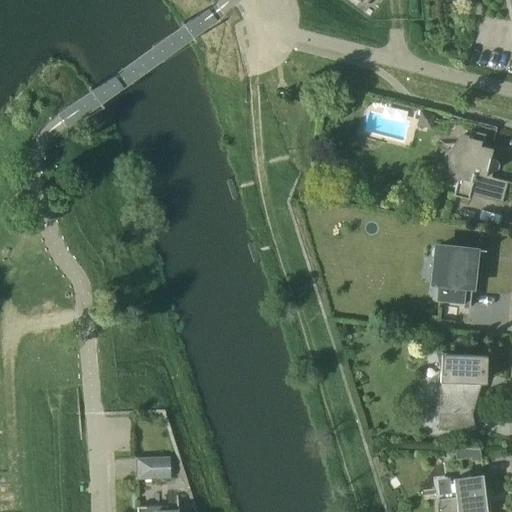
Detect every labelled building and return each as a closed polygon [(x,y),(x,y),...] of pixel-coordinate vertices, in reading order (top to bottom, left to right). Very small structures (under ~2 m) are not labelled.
[(434,115),(420,111),(416,125),(430,129),(434,115)] [(502,203),(507,183),(511,184),(511,183),(491,177),(493,171),(495,171),(498,169),(499,166),(499,164),(498,161),(496,159),(493,158),(490,159),(493,149),(482,147),(485,135),(470,131),(468,138),(461,136),(453,149),(457,152),(455,161),(450,161),(451,176),(458,178),(453,196),(468,200),(470,195),(502,203)] [(428,241),(424,285),(432,286),(430,300),(467,304),(474,246),(428,241)] [(486,385),(486,376),(487,355),(441,354),(440,382),(441,382),(432,412),(432,414),(439,414),(438,428),(475,429),(472,414),(481,383),(486,385)] [(455,449),(456,459),(471,457),(470,448),(455,449)] [(170,456),(135,457),(136,480),(171,479),(170,456)] [(490,511),(490,504),(486,504),(483,476),(453,480),(455,497),(438,499),(437,501),(437,504),(436,507),(436,510),(436,511),(490,511)]
